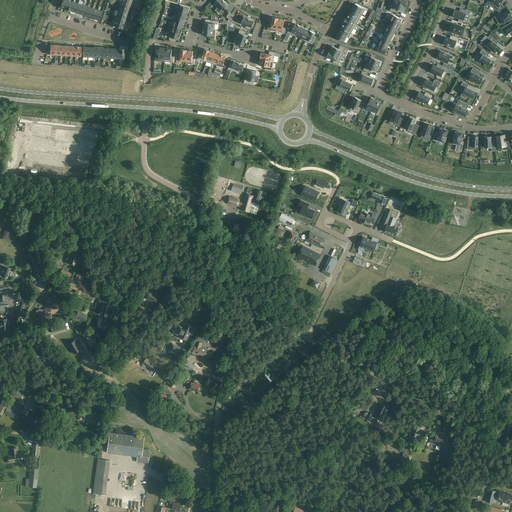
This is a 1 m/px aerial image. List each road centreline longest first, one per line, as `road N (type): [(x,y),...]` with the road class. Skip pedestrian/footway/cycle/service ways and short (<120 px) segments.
road 1 (secondary): [(286,117),(0,89)]
road 2 (secondary): [(0,97),(197,112),(279,131)]
road 3 (unclassified): [(214,291),(0,193)]
road 4 (unclassified): [(511,448),(306,337)]
road 5 (secondary): [(305,140),(440,189),(511,196)]
road 6 (secondary): [(511,189),(429,178),(309,127)]
road 7 (unclassified): [(216,511),(217,418),(229,368)]
road 8 (residential): [(51,18),(124,40),(140,0)]
